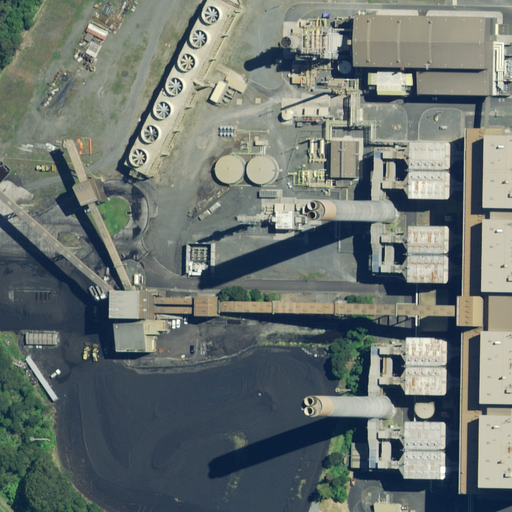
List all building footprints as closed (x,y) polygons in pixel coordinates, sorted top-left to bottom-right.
[(208,0),(123,165),(149,179),(240,4),(232,0),(208,0)] [(366,7),(365,33),(354,33),(342,28),(342,20),(300,20),(300,51),(342,51),(354,48),(366,48),(366,60),(426,61),(425,90),(496,92),(498,9),(366,7)] [(342,67),(342,68),(342,69),(343,71),(344,72),(345,73),(346,73),(347,74),(349,74),(350,74),(351,73),(352,73),(353,72),(354,71),(355,69),(355,68),(355,67),(355,66),(355,65),(354,64),(354,63),(353,62),(352,61),(351,61),(350,61),(349,60),(347,61),(346,61),(345,61),(344,62),(343,63),(343,64),(342,65),(342,66),(342,67)] [(308,84),(309,77),(301,76),(301,73),(291,73),(291,83),(308,84)] [(247,85),(228,75),(226,79),(230,82),(228,85),(243,93),(247,85)] [(228,84),(221,81),(212,100),(220,103),(228,84)] [(284,115),(284,116),(284,117),(284,118),(285,119),(286,120),(287,120),(288,121),(289,121),(290,121),(290,120),(291,120),(292,120),(293,119),(293,118),(294,117),(294,116),(294,115),(294,114),(293,113),(293,112),(292,112),(292,111),(291,111),(290,110),(289,110),(288,110),(287,110),(286,111),(285,112),(284,113),(284,114),(284,115)] [(511,492),(511,122),(511,123),(511,119),(486,118),(485,147),(485,188),(484,232),(484,273),(484,302),(483,308),(483,313),(483,346),(482,386),(482,432),(482,472),(481,492),(511,492)] [(422,136),(415,146),(382,145),(381,200),(385,199),(389,199),(390,184),(415,184),(420,195),(460,196),(468,187),(485,188),(485,147),(467,147),(461,137),(422,136)] [(358,180),(359,139),(329,138),(328,180),(358,180)] [(267,183),(271,181),(275,178),(277,174),(278,169),(278,164),(276,160),(273,156),(268,154),(264,153),(258,154),(254,156),(250,160),(248,165),(248,170),(249,175),(252,179),(257,182),(262,184),(267,183)] [(234,182),(238,180),(242,176),(244,172),(244,168),(244,163),(242,159),(238,156),(234,154),(230,154),(225,155),(221,157),(218,161),(216,165),(216,170),(218,175),(221,179),(225,181),(230,182),(234,182)] [(87,204),(93,201),(100,199),(106,197),(98,174),(93,176),(85,179),(79,181),(87,204)] [(279,190),(259,190),(259,198),(279,198),(279,190)] [(389,199),(385,199),(381,200),(378,202),(375,205),(373,208),(373,212),(373,216),(375,220),(378,222),(382,224),(385,225),(389,224),(393,222),(396,219),(398,216),(398,212),(398,208),(396,204),(393,201),(389,199)] [(306,216),(297,216),(297,204),(275,203),(274,215),(274,222),(280,222),(279,229),(296,229),(296,232),(315,233),(315,224),(305,223),(306,216)] [(328,206),(302,205),(302,215),(328,215),(328,206)] [(382,270),(413,270),(419,280),(460,281),(466,272),(484,273),(484,232),(466,232),(458,222),(420,222),(414,232),(389,232),(389,224),(385,225),(382,224),(382,270)] [(209,270),(210,264),(193,263),(193,261),(189,261),(188,275),(203,276),(203,270),(209,270)] [(123,288),(121,288),(121,291),(121,295),(120,348),(150,348),(150,312),(150,309),(150,306),(150,303),(150,299),(150,296),(150,288),(133,288),(129,288),(126,288),(123,288)] [(453,289),(421,288),(420,330),(452,331),(453,289)] [(219,294),(199,295),(199,297),(199,300),(199,304),(199,306),(199,310),(199,312),(199,315),(219,315),(219,311),(219,305),(219,300),(219,294)] [(57,334),(26,334),(26,349),(32,349),(32,344),(57,344),(57,334)] [(387,384),(410,384),(416,394),(456,395),(464,386),(482,386),(483,346),(463,346),(457,337),(418,336),(411,345),(379,345),(378,399),(380,398),(384,399),(386,400),(387,384)] [(29,356),(24,359),(53,401),(57,399),(29,356)] [(384,399),(380,398),(378,399),(376,399),(373,402),(371,405),(369,409),(369,413),(371,416),(373,419),(378,422),(381,422),(384,422),(388,420),(391,417),(393,414),(393,410),(393,406),(391,403),(388,400),(386,400),(384,399)] [(432,418),(435,416),(437,414),(439,411),(439,408),(439,404),(437,402),(434,399),(431,398),(428,398),(425,399),(422,400),(420,403),(419,406),(419,410),(420,413),(422,416),(425,418),(428,418),(432,418)] [(407,469),(415,480),(454,481),(462,472),(475,472),(482,472),(482,432),(462,432),(455,423),(417,422),(410,431),(384,431),(384,422),(381,422),(378,422),(377,469),(407,469)] [(397,511),(398,504),(374,503),(373,511),(397,511)]
